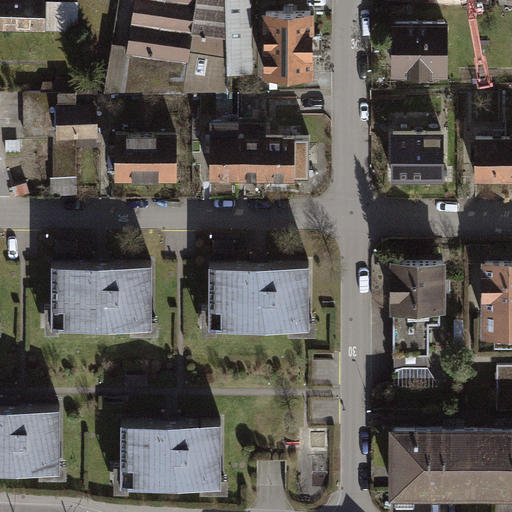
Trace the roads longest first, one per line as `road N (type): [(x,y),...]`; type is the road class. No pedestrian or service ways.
road 1 (residential): [(0,215),(349,215)]
road 2 (residential): [(349,215),(352,511)]
road 3 (residential): [(347,0),(349,215)]
road 4 (residential): [(349,215),(511,218)]
